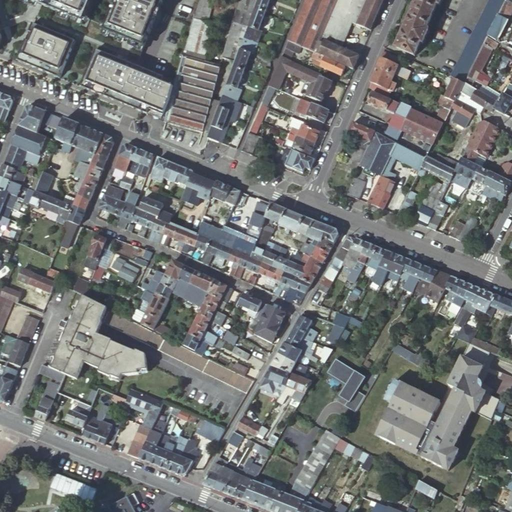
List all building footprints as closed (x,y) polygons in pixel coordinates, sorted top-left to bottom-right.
[(81,16),(86,18),(92,0),(27,0),(79,20),(81,16)] [(126,39),(144,46),(163,0),(114,0),(105,24),(109,26),(107,31),(126,39)] [(198,0),(193,19),(207,23),(213,0),(198,0)] [(254,10),(258,0),(257,0),(238,0),(218,55),(235,62),(243,39),(254,10)] [(257,0),(258,0),(254,10),(265,14),(270,0),(257,0)] [(305,0),(295,25),(288,41),(301,47),(314,53),(315,53),(323,35),(326,28),(346,36),(352,24),(369,31),(370,31),(371,31),(384,0),(305,0)] [(416,0),(396,49),(415,57),(420,44),(423,45),(429,31),(426,30),(437,5),(439,6),(441,0),(416,0)] [(503,0),(488,0),(451,77),(463,83),(503,0)] [(511,0),(506,0),(488,36),(497,42),(511,12),(511,8),(511,9),(511,7),(511,0)] [(254,10),(243,39),(246,40),(248,36),(256,39),(265,14),(254,10)] [(32,24),(17,62),(59,78),(74,41),(32,24)] [(343,44),(346,36),(326,28),(323,35),(343,44)] [(353,71),(359,57),(341,49),(343,44),(323,35),(315,53),(346,67),(353,71)] [(498,43),(487,38),(484,45),(492,49),(494,50),(498,43)] [(243,39),(235,62),(232,68),(243,72),(250,55),(246,53),(250,41),(246,40),(243,39)] [(254,43),(250,41),(246,53),(250,55),(251,52),(253,52),(257,44),(254,43)] [(298,54),(301,47),(288,41),(283,53),(281,57),(290,61),(294,52),(298,54)] [(492,49),(484,45),(465,84),(471,88),(474,82),(483,86),(487,78),(480,74),(492,49)] [(95,49),(80,86),(165,120),(176,82),(145,69),(118,59),(95,49)] [(396,58),(383,52),(377,68),(395,76),(398,67),(397,66),(393,65),(396,58)] [(346,67),(315,53),(314,53),(311,58),(322,63),(320,67),(341,77),(346,67)] [(165,120),(202,131),(203,130),(211,99),(220,66),(183,56),(176,82),(165,120)] [(292,62),(290,61),(281,57),(270,81),(268,86),(279,91),(288,69),(292,62)] [(310,70),(292,62),(288,69),(291,71),(290,74),(306,81),(307,78),(310,70)] [(410,72),(398,67),(395,76),(406,81),(410,72)] [(243,72),(232,68),(221,97),(224,98),(226,94),(230,96),(233,88),(237,89),(243,72)] [(259,77),(265,80),(270,70),(264,68),(259,77)] [(377,68),(367,88),(388,97),(391,92),(392,93),(392,91),(393,92),(396,85),(391,83),(395,76),(377,68)] [(321,75),(310,70),(307,78),(306,81),(312,84),(306,97),(321,103),(326,92),(327,93),(332,83),(320,78),(321,76),(321,75)] [(456,101),(460,94),(464,85),(453,80),(445,98),(442,96),(441,97),(438,105),(442,107),(450,111),(451,109),(454,103),(455,103),(456,101)] [(497,105),(494,110),(504,115),(511,101),(511,86),(509,84),(497,105)] [(228,99),(237,102),(241,91),(237,89),(233,88),(230,96),(226,94),(224,98),(228,99)] [(272,91),(267,89),(260,105),(265,107),(272,91)] [(475,111),(481,115),(485,109),(492,113),(494,110),(497,105),(476,92),(471,101),(460,94),(456,101),(475,111)] [(393,116),(394,116),(399,105),(372,93),(368,104),(390,113),(394,115),(393,116)] [(11,99),(0,94),(0,120),(4,123),(13,102),(11,99)] [(224,98),(221,97),(220,101),(211,126),(222,130),(227,115),(233,118),(236,111),(226,108),(227,103),(223,102),(224,98)] [(211,99),(203,130),(209,131),(211,126),(220,101),(211,99)] [(329,113),(302,101),(296,113),(301,114),(299,117),(306,120),(308,118),(311,119),(308,126),(320,131),(323,125),(329,113)] [(475,111),(456,101),(455,103),(454,103),(451,109),(457,112),(452,121),(465,128),(475,111)] [(258,110),(255,119),(260,121),(266,107),(265,107),(260,105),(258,110)] [(425,159),(426,158),(443,125),(399,105),(394,116),(393,116),(384,137),(396,144),(425,159)] [(25,108),(18,125),(33,131),(37,133),(40,124),(53,129),(57,117),(30,106),(25,108)] [(442,107),(437,119),(444,122),(450,111),(442,107)] [(394,115),(390,113),(382,121),(384,124),(393,116),(394,115)] [(71,146),(79,126),(63,119),(55,140),(64,143),(61,150),(69,153),(71,146)] [(260,121),(255,119),(249,133),(255,135),(260,121)] [(289,134),(293,136),(314,145),(319,134),(303,127),(304,124),(301,123),(293,120),(293,119),(289,127),(292,128),(289,134)] [(466,150),(462,159),(472,164),(477,154),(485,158),(500,130),(484,122),(482,123),(479,124),(475,132),(470,142),(469,144),(466,150)] [(367,129),(353,123),(348,133),(361,139),(357,148),(350,165),(358,168),(375,133),(367,129)] [(33,131),(18,125),(15,135),(30,141),(33,131)] [(98,144),(102,135),(79,126),(71,146),(93,155),(94,154),(98,144)] [(470,142),(475,132),(469,129),(464,139),(470,142)] [(255,135),(249,133),(246,139),(241,151),(251,155),(259,137),(255,135)] [(378,134),(375,133),(358,168),(347,195),(359,200),(366,184),(363,182),(368,170),(380,176),(390,156),(396,144),(384,137),(378,134)] [(314,145),(293,136),(289,134),(287,139),(295,143),(292,148),(309,156),(314,145)] [(30,141),(15,135),(11,145),(26,151),(29,143),(30,141)] [(113,143),(112,139),(102,135),(98,144),(111,149),(113,143)] [(295,143),(287,139),(285,143),(287,145),(292,148),(295,143)] [(466,150),(469,144),(462,141),(459,147),(466,150)] [(111,149),(98,144),(94,154),(107,159),(111,149)] [(425,159),(396,144),(390,156),(413,169),(419,172),(421,169),(421,168),(425,159)] [(11,145),(7,155),(22,161),(26,151),(11,145)] [(133,148),(127,145),(123,148),(115,169),(124,172),(126,166),(133,148)] [(136,171),(143,152),(133,148),(126,166),(136,171)] [(292,151),(288,150),(286,149),(281,160),(285,167),(292,151)] [(310,171),(314,161),(292,151),(285,167),(302,174),(304,169),(310,171)] [(146,176),(153,156),(143,152),(136,171),(136,172),(146,176)] [(94,154),(93,155),(90,164),(103,169),(107,159),(94,154)] [(22,161),(7,155),(3,165),(14,169),(18,171),(22,161)] [(169,162),(158,158),(150,179),(161,183),(163,178),(169,162)] [(443,166),(426,158),(425,159),(421,168),(421,169),(419,172),(418,175),(423,178),(426,171),(445,180),(443,186),(433,182),(413,223),(427,228),(435,212),(440,203),(451,179),(455,172),(443,166)] [(446,159),(443,166),(455,172),(459,165),(446,159)] [(459,165),(455,172),(451,179),(454,181),(457,174),(484,187),(491,173),(472,164),(462,159),(459,165)] [(182,168),(169,162),(163,178),(175,184),(177,184),(177,183),(176,182),(182,168)] [(81,184),(86,174),(89,167),(80,163),(74,177),(79,179),(78,183),(81,185),(81,184)] [(103,169),(90,164),(89,167),(86,174),(98,179),(103,169)] [(504,166),(498,177),(511,183),(511,166),(509,164),(504,166)] [(14,169),(3,165),(0,172),(0,178),(9,182),(14,169)] [(45,196),(52,177),(55,169),(45,165),(45,167),(43,172),(40,179),(38,185),(30,205),(39,209),(40,208),(55,214),(60,202),(45,196)] [(186,186),(192,172),(182,168),(176,182),(177,183),(186,186)] [(418,175),(419,172),(413,169),(406,183),(412,187),(418,175)] [(213,198),(220,183),(192,172),(186,186),(180,202),(177,209),(171,217),(173,217),(178,219),(183,212),(185,213),(195,199),(194,198),(199,192),(206,196),(201,207),(199,207),(190,224),(199,228),(202,222),(206,213),(213,198)] [(504,197),(505,198),(511,184),(511,183),(498,177),(491,173),(484,187),(485,187),(484,188),(485,188),(504,197)] [(94,190),(98,179),(86,174),(81,184),(94,190)] [(394,184),(380,176),(366,204),(383,210),(390,195),(389,194),(394,184)] [(129,190),(133,181),(122,177),(119,186),(129,190)] [(9,182),(0,178),(0,190),(5,193),(9,182)] [(78,191),(81,185),(78,183),(75,182),(73,188),(78,191)] [(18,200),(30,205),(38,185),(34,183),(31,190),(23,187),(18,199),(18,200)] [(231,214),(240,192),(220,183),(213,198),(223,202),(220,207),(227,210),(226,212),(231,214)] [(94,190),(81,184),(81,185),(78,191),(77,195),(89,200),(94,190)] [(108,186),(104,197),(115,201),(115,202),(118,203),(121,196),(122,192),(108,186)] [(504,197),(485,188),(482,195),(500,204),(504,197)] [(123,205),(125,206),(133,210),(138,197),(128,193),(126,198),(123,205)] [(85,210),(89,200),(77,195),(72,205),(85,210)] [(487,198),(481,195),(477,202),(483,205),(487,198)] [(118,203),(123,205),(126,198),(121,196),(118,203)] [(104,197),(99,209),(110,213),(115,202),(115,201),(104,197)] [(137,211),(146,215),(147,215),(153,202),(143,198),(137,211)] [(55,216),(66,220),(72,207),(62,203),(60,202),(55,214),(55,216)] [(118,203),(115,202),(110,213),(121,217),(125,206),(123,205),(118,203)] [(147,215),(156,219),(157,220),(160,212),(163,206),(153,202),(147,215)] [(411,207),(404,203),(397,216),(405,219),(411,207)] [(447,206),(440,203),(435,212),(442,216),(447,206)] [(271,204),(266,218),(264,223),(268,225),(270,220),(280,224),(285,210),(271,204)] [(85,210),(72,205),(72,207),(66,220),(57,246),(67,249),(71,238),(72,238),(76,228),(77,225),(79,225),(85,210)] [(125,206),(121,217),(127,220),(130,221),(135,210),(133,210),(125,206)] [(135,210),(130,221),(136,224),(141,226),(146,215),(137,211),(135,210)] [(295,214),(285,210),(280,224),(279,226),(288,230),(291,223),(295,214)] [(457,222),(449,238),(458,241),(463,230),(469,218),(471,214),(465,211),(459,223),(457,222)] [(157,220),(166,223),(170,225),(173,217),(171,217),(160,212),(157,220)] [(435,212),(427,228),(435,232),(442,216),(435,212)] [(224,221),(206,213),(202,222),(220,230),(224,221)] [(264,223),(266,218),(254,214),(247,231),(259,236),(261,230),(264,223)] [(303,218),(295,214),(291,223),(293,223),(291,231),(297,233),(303,218)] [(147,215),(146,215),(141,226),(146,228),(151,230),(156,219),(147,215)] [(121,217),(117,226),(123,229),(127,220),(121,217)] [(170,225),(178,228),(188,232),(195,235),(199,228),(190,224),(178,219),(173,217),(170,225)] [(304,243),(307,238),(313,222),(303,218),(297,233),(295,240),(304,243)] [(477,222),(469,218),(463,230),(471,234),(471,233),(477,222)] [(156,219),(151,230),(161,234),(166,223),(157,220),(156,219)] [(242,255),(251,259),(254,249),(256,244),(220,230),(202,222),(199,228),(195,235),(199,237),(210,241),(220,246),(232,251),(242,255)] [(307,238),(313,240),(320,243),(322,238),(327,227),(313,222),(307,238)] [(483,225),(477,222),(471,233),(478,236),(483,225)] [(166,223),(161,234),(166,236),(173,239),(178,228),(170,225),(166,223)] [(146,228),(141,226),(139,230),(137,235),(142,237),(146,228)] [(337,231),(327,227),(322,238),(334,243),(338,236),(337,231)] [(12,242),(16,232),(6,228),(3,238),(12,242)] [(178,228),(173,239),(183,244),(188,232),(178,228)] [(161,234),(151,230),(147,240),(152,241),(157,244),(161,234)] [(261,230),(259,236),(263,237),(265,238),(267,233),(261,230)] [(195,235),(188,232),(183,244),(194,248),(199,237),(195,235)] [(161,234),(157,244),(161,246),(166,236),(161,234)] [(85,266),(95,271),(97,266),(99,262),(98,261),(106,240),(98,237),(85,266)] [(199,237),(194,248),(204,252),(205,252),(210,241),(199,237)] [(346,240),(342,247),(351,251),(356,240),(350,237),(346,240)] [(322,238),(320,243),(317,247),(328,254),(334,243),(322,238)] [(357,239),(356,240),(351,251),(355,253),(362,255),(367,244),(357,239)] [(320,243),(313,240),(310,245),(316,248),(317,247),(320,243)] [(220,246),(210,241),(205,252),(211,255),(215,257),(220,246)] [(194,248),(183,244),(180,252),(185,254),(187,250),(192,253),(194,248)] [(377,248),(367,244),(362,255),(372,259),(377,248)] [(271,256),(276,258),(280,248),(275,245),(271,256)] [(316,248),(310,245),(304,255),(310,258),(311,257),(322,264),(328,254),(317,247),(316,248)] [(220,246),(215,257),(220,259),(227,262),(232,251),(220,246)] [(351,251),(342,247),(335,258),(345,263),(351,251)] [(104,248),(99,262),(97,266),(104,269),(106,265),(103,264),(109,250),(104,248)] [(280,248),(276,258),(280,259),(280,260),(284,249),(280,248)] [(372,259),(381,263),(388,252),(383,250),(377,248),(372,259)] [(254,249),(251,259),(252,259),(261,263),(265,253),(258,250),(254,249)] [(152,253),(144,250),(141,258),(148,261),(152,253)] [(227,262),(228,262),(232,264),(237,266),(242,255),(232,251),(227,262)] [(211,255),(205,252),(204,252),(199,263),(206,266),(211,255)] [(388,252),(381,263),(377,270),(371,281),(380,286),(385,276),(388,272),(389,272),(399,257),(396,255),(388,252)] [(5,253),(2,262),(8,264),(11,255),(5,253)] [(271,267),(272,267),(276,258),(271,256),(265,253),(261,263),(262,263),(271,267)] [(358,262),(362,255),(355,253),(352,260),(358,262)] [(298,267),(299,264),(301,260),(295,254),(291,264),(298,267)] [(252,259),(251,259),(242,255),(237,266),(243,268),(247,270),(252,259)] [(310,258),(304,255),(301,260),(299,264),(305,267),(317,273),(322,264),(311,257),(310,258)] [(372,259),(362,255),(358,262),(353,270),(349,278),(348,279),(355,283),(365,265),(368,266),(372,259)] [(389,272),(388,272),(393,274),(399,277),(402,272),(408,260),(399,257),(389,272)] [(118,258),(110,272),(131,283),(137,271),(123,263),(124,262),(118,258)] [(282,272),(286,262),(280,260),(280,259),(276,258),(272,267),(282,272)] [(345,263),(335,258),(330,268),(339,273),(345,263)] [(136,263),(145,267),(147,263),(137,259),(136,263)] [(262,263),(261,263),(252,259),(247,270),(257,274),(262,263)] [(377,270),(381,263),(372,259),(368,266),(377,270)] [(417,264),(408,260),(402,272),(405,274),(410,276),(417,264)] [(181,272),(184,267),(172,262),(166,275),(177,281),(181,272)] [(283,272),(294,277),(298,267),(291,264),(286,262),(282,272),(283,272)] [(271,267),(262,263),(257,274),(266,278),(271,267)] [(237,266),(232,264),(231,267),(233,268),(229,276),(233,277),(237,266)] [(420,265),(417,264),(410,276),(419,280),(427,268),(420,265)] [(237,266),(233,277),(238,279),(243,268),(237,266)] [(283,272),(282,272),(272,267),(271,267),(266,278),(279,283),(283,272)] [(286,296),(284,300),(288,302),(290,297),(300,301),(304,294),(305,294),(311,284),(299,278),(304,270),(298,267),(294,277),(288,291),(286,296)] [(317,273),(305,267),(304,270),(299,278),(311,284),(317,273)] [(196,272),(187,268),(184,274),(181,272),(177,281),(172,290),(167,300),(163,309),(158,319),(152,331),(169,339),(191,296),(205,303),(209,295),(209,293),(199,288),(190,284),(196,272)] [(247,270),(243,268),(238,279),(243,281),(247,270)] [(333,283),(339,273),(330,268),(324,277),(333,283)] [(349,278),(353,270),(350,268),(345,276),(349,278)] [(438,273),(427,268),(419,280),(431,285),(432,282),(438,273)] [(49,269),(45,280),(53,283),(54,280),(56,280),(59,273),(49,269)] [(50,294),(55,284),(53,283),(45,280),(24,271),(22,270),(18,280),(20,281),(50,294)] [(161,273),(156,271),(152,280),(161,284),(163,281),(159,279),(161,273)] [(205,277),(196,272),(190,284),(199,288),(205,277)] [(286,289),(285,290),(288,291),(294,277),(283,272),(279,283),(287,286),(286,289)] [(393,274),(388,272),(385,276),(397,281),(399,277),(393,274)] [(172,290),(177,281),(166,275),(161,273),(159,279),(163,281),(161,284),(172,290)] [(451,278),(438,273),(432,282),(447,288),(451,278)] [(253,286),(256,278),(251,276),(247,283),(253,286)] [(419,280),(410,276),(407,281),(403,289),(412,292),(419,280)] [(215,282),(205,277),(199,288),(209,293),(215,282)] [(333,283),(324,277),(318,288),(327,294),(333,283)] [(463,283),(451,278),(447,288),(445,290),(449,292),(453,295),(457,297),(463,283)] [(79,279),(74,292),(83,296),(85,297),(89,285),(90,284),(79,279)] [(348,279),(347,281),(344,286),(351,290),(355,283),(348,279)] [(161,284),(152,280),(150,280),(148,285),(143,283),(141,288),(156,295),(161,284)] [(264,282),(261,289),(267,292),(269,287),(271,288),(273,283),(265,280),(264,282)] [(227,287),(215,282),(209,293),(209,295),(220,300),(227,287)] [(279,283),(274,295),(278,297),(282,288),(286,289),(287,286),(279,283)] [(464,301),(472,287),(463,283),(457,297),(464,301)] [(167,300),(172,290),(161,284),(156,295),(167,300)] [(231,289),(227,287),(220,300),(224,303),(231,289)] [(455,337),(468,343),(469,343),(472,337),(476,332),(463,324),(470,312),(473,314),(476,309),(486,314),(496,297),(492,295),(472,287),(464,301),(468,303),(464,310),(462,309),(454,324),(461,328),(460,329),(455,337)] [(355,289),(349,299),(354,302),(360,292),(355,289)] [(16,295),(4,290),(0,299),(12,304),(13,304),(14,302),(16,295)] [(163,309),(167,300),(156,295),(152,304),(163,309)] [(209,295),(205,303),(204,305),(215,310),(217,306),(220,308),(221,308),(224,307),(225,304),(224,303),(220,300),(209,295)] [(243,295),(238,305),(243,307),(242,310),(251,314),(252,312),(257,314),(254,319),(259,322),(264,313),(261,311),(262,310),(264,307),(265,305),(243,295)] [(85,297),(83,296),(78,309),(74,312),(54,358),(55,361),(51,369),(64,375),(76,380),(83,363),(99,371),(97,374),(110,379),(114,379),(122,382),(122,381),(139,376),(138,375),(147,372),(144,359),(134,354),(134,353),(110,343),(110,342),(96,335),(101,323),(101,319),(106,308),(85,297)] [(120,302),(110,297),(108,302),(118,306),(120,302)] [(461,306),(464,301),(457,297),(453,303),(461,306)] [(510,302),(496,297),(486,314),(481,322),(487,325),(495,308),(506,313),(510,302)] [(0,332),(12,304),(0,299),(0,298),(0,332)] [(461,306),(453,303),(450,308),(458,311),(461,306)] [(151,305),(147,314),(158,319),(163,309),(152,304),(151,305)] [(204,305),(199,315),(210,321),(215,310),(204,305)] [(285,315),(268,306),(266,309),(265,312),(264,313),(259,322),(258,324),(255,330),(255,331),(253,335),(271,344),(285,315)] [(252,382),(109,309),(103,323),(246,395),(252,382)] [(147,314),(141,325),(152,331),(158,319),(147,314)] [(199,315),(194,325),(205,331),(207,326),(210,321),(199,315)] [(16,341),(29,346),(39,321),(26,316),(16,341)] [(301,317),(291,334),(302,339),(311,323),(301,317)] [(339,320),(335,326),(343,329),(345,325),(347,321),(348,320),(340,317),(339,320)] [(253,319),(248,328),(255,331),(255,330),(258,324),(259,322),(254,319),(253,319)] [(194,325),(189,335),(200,341),(205,331),(194,325)] [(413,329),(406,325),(402,330),(410,335),(413,329)] [(343,329),(335,326),(326,341),(334,345),(343,329)] [(451,345),(455,337),(460,329),(453,326),(444,341),(451,345)] [(252,336),(253,335),(255,331),(248,328),(246,333),(252,336)] [(344,329),(338,340),(342,342),(348,332),(344,329)] [(402,330),(394,344),(401,348),(410,335),(402,330)] [(205,331),(200,341),(207,344),(211,346),(216,336),(205,331)] [(302,339),(291,334),(284,345),(296,349),(302,339)] [(186,341),(183,346),(194,351),(200,341),(189,335),(186,341)] [(469,343),(490,352),(498,355),(501,349),(472,337),(469,343)] [(7,363),(20,368),(29,346),(16,341),(7,363)] [(200,341),(194,351),(201,355),(207,344),(200,341)] [(497,406),(498,401),(499,400),(478,390),(475,390),(473,381),(476,380),(490,352),(469,343),(468,343),(448,384),(455,388),(444,412),(448,414),(442,426),(431,421),(440,402),(394,380),(384,399),(391,403),(376,435),(449,470),(458,450),(453,448),(472,410),(491,419),(492,418),(495,409),(497,406)] [(394,344),(390,350),(398,354),(401,348),(394,344)] [(296,349),(284,345),(283,347),(277,357),(295,364),(296,362),(300,355),(305,357),(307,354),(302,351),(296,349)] [(331,350),(328,349),(324,347),(320,354),(324,356),(320,362),(323,363),(331,350)] [(232,349),(229,356),(245,364),(248,358),(232,349)] [(277,357),(272,367),(282,371),(292,375),(294,372),(291,371),(295,364),(277,357)] [(356,390),(364,374),(334,357),(326,373),(344,383),(335,399),(356,410),(365,395),(356,390)] [(228,368),(244,376),(248,369),(236,363),(235,365),(231,363),(228,368)] [(51,369),(42,366),(39,374),(58,382),(59,377),(62,379),(64,375),(51,369)] [(282,371),(272,367),(265,379),(275,383),(282,371)] [(15,378),(17,373),(7,369),(5,374),(15,378)] [(283,390),(292,375),(282,371),(275,383),(283,386),(282,389),(283,390)] [(301,378),(292,375),(283,390),(282,393),(287,395),(291,397),(301,378)] [(304,395),(312,382),(301,378),(291,397),(290,398),(300,403),(304,395)] [(0,404),(1,405),(5,403),(12,387),(2,383),(0,388),(0,404)] [(283,402),(287,395),(282,393),(283,390),(278,400),(283,402)] [(130,391),(126,401),(125,403),(149,412),(146,419),(146,420),(144,426),(151,429),(154,422),(162,404),(130,391)] [(45,422),(55,397),(45,393),(34,418),(45,422)] [(126,401),(113,395),(105,415),(110,417),(118,420),(123,410),(125,403),(126,401)] [(65,422),(83,429),(91,408),(88,407),(86,411),(84,410),(82,416),(70,411),(65,422)] [(180,412),(170,408),(169,412),(168,415),(177,419),(177,417),(180,412)] [(499,411),(495,409),(492,418),(509,426),(511,422),(498,416),(499,411)] [(123,410),(118,420),(118,421),(121,422),(125,424),(127,420),(129,413),(123,410)] [(188,415),(180,412),(177,417),(186,420),(187,419),(188,415)] [(105,415),(102,422),(94,442),(104,446),(108,436),(112,426),(107,424),(110,417),(105,415)] [(94,442),(102,422),(91,418),(83,438),(94,442)] [(242,419),(237,427),(247,433),(252,424),(242,419)] [(154,422),(151,429),(148,437),(145,444),(142,451),(139,460),(148,463),(157,441),(159,436),(163,426),(154,422)] [(218,444),(225,431),(204,422),(199,431),(197,434),(195,432),(193,434),(195,435),(196,435),(200,437),(218,444)] [(252,424),(247,433),(256,437),(257,437),(258,434),(261,428),(252,424)] [(144,426),(140,425),(137,433),(148,437),(151,429),(144,426)] [(118,428),(112,426),(108,436),(114,438),(118,428)] [(262,427),(261,428),(258,434),(264,437),(268,430),(262,427)] [(311,455),(325,463),(328,458),(339,440),(325,432),(311,455)] [(148,437),(137,433),(134,440),(145,444),(148,437)] [(241,436),(234,433),(228,443),(235,446),(241,436)] [(157,441),(148,463),(157,467),(166,445),(168,440),(159,436),(157,441)] [(268,443),(274,446),(279,439),(273,436),(268,443)] [(177,441),(165,470),(174,473),(183,452),(177,450),(181,440),(179,439),(177,441)] [(142,451),(145,444),(134,440),(133,440),(130,447),(142,451)] [(166,445),(157,467),(165,470),(177,441),(175,440),(171,448),(166,445)] [(183,452),(174,473),(182,477),(186,475),(196,458),(190,455),(195,443),(188,440),(183,452)] [(495,443),(487,440),(483,449),(490,452),(495,443)] [(355,447),(347,443),(342,452),(350,456),(355,447)] [(130,447),(127,455),(139,460),(142,451),(130,447)] [(359,449),(355,447),(350,456),(357,460),(362,451),(359,449)] [(267,458),(271,452),(265,449),(262,455),(267,458)] [(366,453),(362,451),(357,460),(361,462),(366,453)] [(376,458),(369,454),(364,462),(371,466),(376,458)] [(272,511),(297,511),(300,508),(304,501),(310,491),(317,478),(319,474),(322,469),(325,463),(311,455),(295,483),(290,496),(284,493),(272,511)] [(328,458),(325,463),(322,469),(327,472),(333,461),(328,458)] [(236,469),(233,474),(244,478),(247,472),(253,461),(249,459),(245,465),(246,467),(245,469),(244,468),(242,471),(236,468),(236,469)] [(218,460),(215,465),(225,470),(226,470),(228,466),(218,460)] [(203,485),(215,490),(225,470),(215,465),(203,485)] [(236,468),(228,465),(228,466),(226,470),(233,474),(236,469),(236,468)] [(225,470),(215,490),(223,493),(233,474),(226,470),(225,470)] [(481,470),(479,476),(485,479),(488,473),(481,470)] [(247,472),(244,478),(254,482),(257,476),(247,472)] [(233,474),(223,493),(233,497),(244,478),(233,474)] [(488,481),(479,477),(476,483),(481,485),(483,481),(487,482),(488,481)] [(233,497),(242,501),(254,482),(244,478),(233,497)] [(323,481),(317,478),(310,491),(315,494),(323,481)] [(470,480),(467,478),(464,486),(470,489),(474,481),(470,480)] [(254,482),(242,501),(251,505),(263,485),(254,482)] [(437,491),(419,482),(416,488),(434,498),(435,496),(437,491)] [(266,499),(272,489),(269,488),(263,485),(251,505),(257,507),(264,509),(269,501),(266,499)] [(327,497),(331,489),(327,487),(323,495),(327,497)] [(270,511),(272,511),(284,493),(272,489),(266,499),(269,501),(264,509),(270,511)] [(365,490),(362,497),(370,500),(371,497),(372,492),(365,490)] [(465,494),(461,492),(457,502),(455,508),(459,510),(465,494)] [(312,504),(308,511),(317,511),(321,506),(322,504),(315,500),(312,504)] [(126,511),(121,501),(103,511),(126,511)] [(297,511),(308,511),(312,504),(304,501),(300,508),(297,511)] [(374,507),(371,511),(386,511),(389,507),(384,505),(381,504),(379,503),(377,503),(374,507)]
